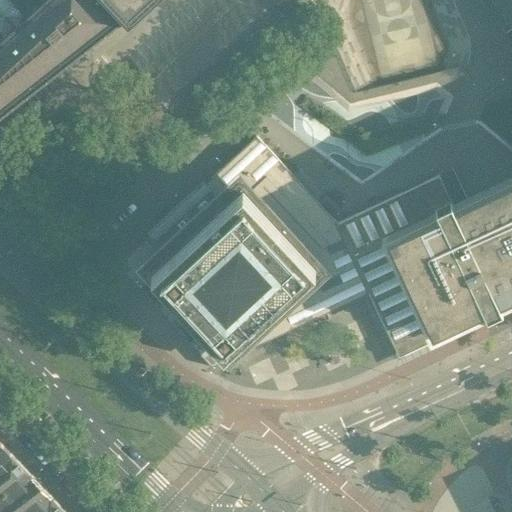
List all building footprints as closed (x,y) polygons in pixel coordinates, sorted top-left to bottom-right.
[(0,0),(0,113),(121,19),(104,0),(0,0)] [(104,0),(121,19),(123,17),(128,23),(152,0),(104,0)] [(191,112),(302,10),(292,0),(229,0),(154,70),(158,76),(147,85),(176,116),(187,107),(191,112)] [(511,0),(508,0),(511,4),(511,173),(453,202),(451,199),(438,174),(336,223),(368,292),(398,357),(487,315),(503,308),(502,306),(511,300),(511,0)] [(368,292),(336,223),(256,136),(117,265),(211,366),(222,361),(227,366),(243,351),(368,292)] [(0,440),(0,461),(11,453),(0,440)] [(39,482),(11,453),(0,461),(0,510),(1,511),(39,482)] [(66,511),(65,510),(51,495),(39,482),(1,511),(66,511)]
